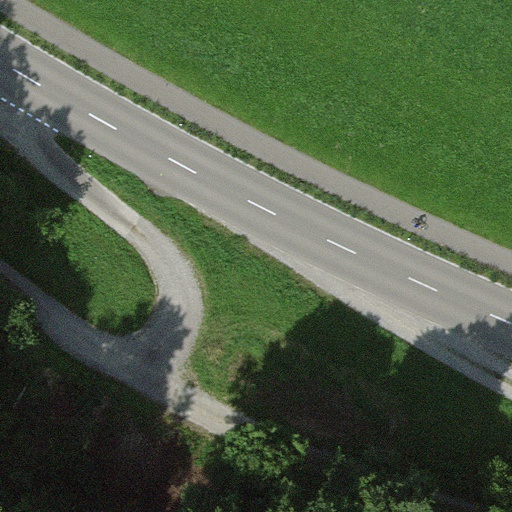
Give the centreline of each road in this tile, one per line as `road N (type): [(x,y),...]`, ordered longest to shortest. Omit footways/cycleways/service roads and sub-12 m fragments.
road 1 (tertiary): [(0,62),(244,198),(511,323)]
road 2 (track): [(0,274),(137,370),(259,431),(479,511)]
road 3 (track): [(332,242),(416,323),(511,382)]
